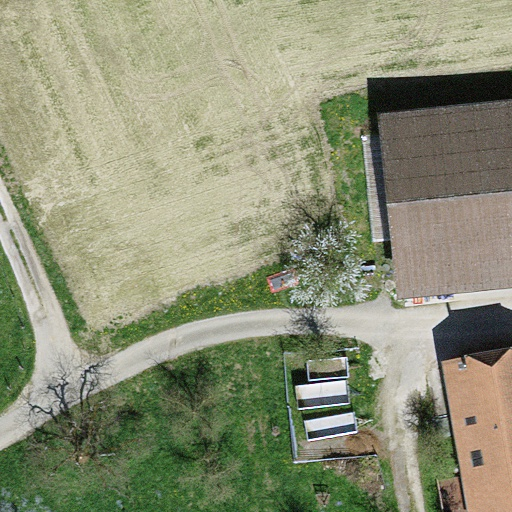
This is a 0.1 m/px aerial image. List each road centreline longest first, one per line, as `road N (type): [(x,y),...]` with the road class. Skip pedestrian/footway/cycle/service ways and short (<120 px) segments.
road 1 (track): [(0,203),(44,299),(64,396)]
road 2 (track): [(385,327),(411,511)]
